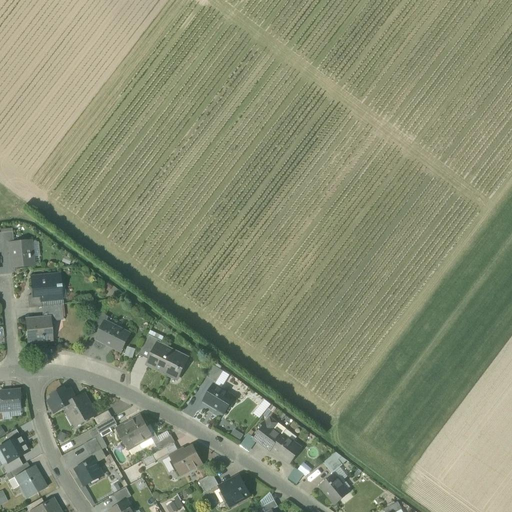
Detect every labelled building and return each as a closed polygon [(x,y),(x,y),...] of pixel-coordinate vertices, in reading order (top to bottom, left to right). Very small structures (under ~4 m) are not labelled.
[(13,232),(1,233),(3,250),(10,250),(9,243),(13,243),(13,232)] [(10,250),(12,267),(33,265),(32,257),(30,257),(29,254),(28,250),(31,249),(31,241),(13,243),(9,243),(10,250)] [(41,297),(41,300),(43,300),(58,299),(57,286),(61,286),(60,274),(32,277),(33,290),(35,290),(35,295),(33,295),(34,298),(41,297)] [(29,308),(43,307),(44,307),(43,300),(41,300),(41,297),(34,298),(33,295),(28,296),(29,308)] [(61,305),(44,307),(43,307),(43,318),(49,318),(49,319),(62,318),(61,305)] [(93,329),(100,332),(103,324),(104,325),(108,317),(101,314),(95,325),(93,329)] [(26,320),(28,342),(51,340),(49,319),(49,318),(43,318),(26,320)] [(111,347),(121,352),(129,334),(120,329),(118,332),(104,325),(103,324),(100,332),(96,339),(111,346),(111,347)] [(142,347),(154,353),(159,344),(160,344),(161,341),(148,335),(142,347)] [(148,365),(175,379),(179,370),(179,368),(183,358),(170,352),(171,350),(160,344),(159,344),(154,353),(151,361),(148,365)] [(124,357),(132,358),(134,348),(126,347),(124,357)] [(138,355),(151,361),(154,353),(142,347),(138,355)] [(203,377),(215,384),(223,371),(213,364),(203,377)] [(211,405),(225,413),(235,396),(215,384),(204,401),(211,406),(211,405)] [(55,413),(64,407),(64,406),(76,399),(70,389),(65,392),(63,389),(51,396),(53,399),(48,401),(55,413)] [(0,411),(2,411),(21,409),(19,392),(17,391),(11,391),(9,393),(5,394),(5,392),(0,392),(0,411)] [(85,394),(76,399),(64,406),(64,407),(68,414),(70,413),(77,425),(75,426),(75,427),(96,415),(85,394)] [(252,412),(259,417),(269,405),(263,399),(252,412)] [(95,419),(99,426),(112,418),(113,418),(109,411),(95,419)] [(70,413),(68,414),(75,426),(77,425),(70,413)] [(141,416),(129,423),(140,443),(151,437),(152,438),(153,438),(152,436),(141,416)] [(270,417),(265,424),(273,430),(278,423),(270,417)] [(116,426),(112,418),(99,426),(96,427),(100,435),(116,426)] [(129,448),(140,443),(129,423),(117,429),(128,449),(129,451),(130,450),(129,448)] [(282,436),(273,430),(265,424),(254,439),(266,448),(271,451),(272,449),(282,436)] [(229,434),(238,440),(241,434),(232,429),(229,434)] [(5,436),(9,442),(19,436),(16,430),(5,436)] [(283,435),(282,436),(272,449),(281,455),(280,457),(288,463),(300,448),(283,435)] [(18,457),(29,451),(20,436),(19,436),(9,442),(0,446),(0,451),(6,463),(7,463),(18,457)] [(240,444),(249,451),(256,443),(247,436),(240,444)] [(156,445),(160,452),(166,448),(173,444),(170,437),(156,445)] [(85,445),(91,456),(102,450),(96,439),(85,445)] [(173,444),(166,448),(170,454),(169,455),(170,457),(178,453),(173,444)] [(170,457),(181,476),(203,464),(193,447),(180,454),(179,452),(178,453),(170,457)] [(156,462),(169,455),(170,454),(166,448),(160,452),(152,456),(156,462)] [(328,468),(332,473),(342,465),(338,460),(342,457),(336,453),(324,463),(328,468)] [(7,463),(6,463),(2,466),(6,474),(9,473),(22,465),(18,457),(7,463)] [(76,469),(85,486),(103,476),(94,459),(76,469)] [(9,473),(12,479),(15,477),(30,468),(27,463),(22,465),(9,473)] [(123,471),(127,479),(141,471),(137,463),(123,471)] [(15,477),(20,485),(27,499),(46,488),(33,467),(30,468),(15,477)] [(289,478),(297,484),(304,475),(296,469),(289,478)] [(199,482),(206,493),(219,486),(213,474),(199,482)] [(320,486),(336,505),(345,497),(342,493),(347,489),(334,474),(320,486)] [(219,488),(229,507),(251,496),(241,476),(240,476),(241,478),(230,484),(229,482),(219,488)] [(14,488),(20,485),(15,477),(12,479),(10,480),(14,488)] [(114,495),(119,504),(132,497),(127,488),(114,495)] [(27,506),(30,511),(44,504),(41,499),(27,506)] [(59,511),(52,499),(44,504),(30,511),(36,511),(37,511),(36,511),(59,511)] [(139,511),(133,499),(110,511),(111,511),(112,511),(139,511)] [(165,505),(168,511),(170,511),(182,507),(179,499),(165,505)] [(263,507),(265,511),(267,511),(272,510),(277,507),(274,501),(263,507)] [(385,509),(386,511),(398,511),(402,510),(398,502),(385,509)]
